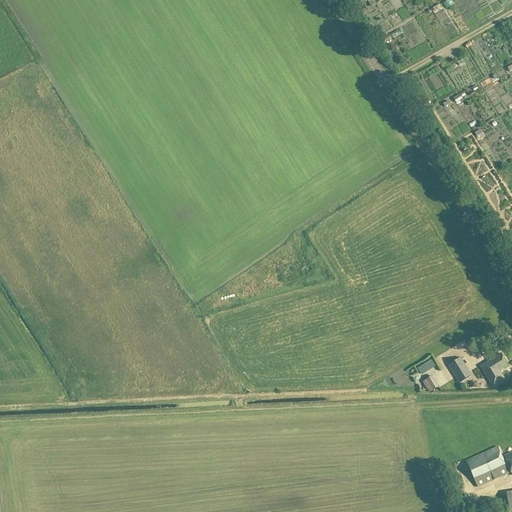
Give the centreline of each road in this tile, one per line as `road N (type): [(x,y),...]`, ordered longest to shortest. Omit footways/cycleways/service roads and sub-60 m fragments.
road 1 (track): [(429,406),(0,426)]
road 2 (tertiary): [(511,286),(330,0)]
road 3 (unknown): [(383,83),(511,10)]
